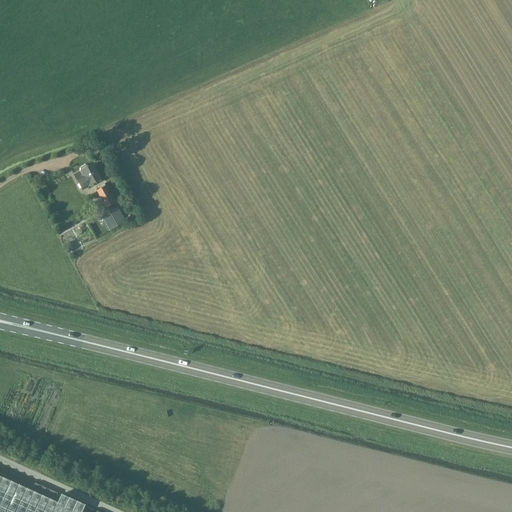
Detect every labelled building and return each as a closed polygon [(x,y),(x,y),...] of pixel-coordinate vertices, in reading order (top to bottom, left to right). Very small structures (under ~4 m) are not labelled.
[(80,169),(80,172),(73,176),(82,191),(102,180),(94,165),(89,167),(86,166),(80,169)] [(105,208),(114,203),(105,186),(96,191),(105,208)] [(100,215),(104,223),(109,232),(125,223),(115,206),(100,215)] [(81,245),(92,239),(83,223),(73,229),(81,245)] [(0,511),(81,511),(84,505),(61,494),(57,503),(0,476),(0,511)]
